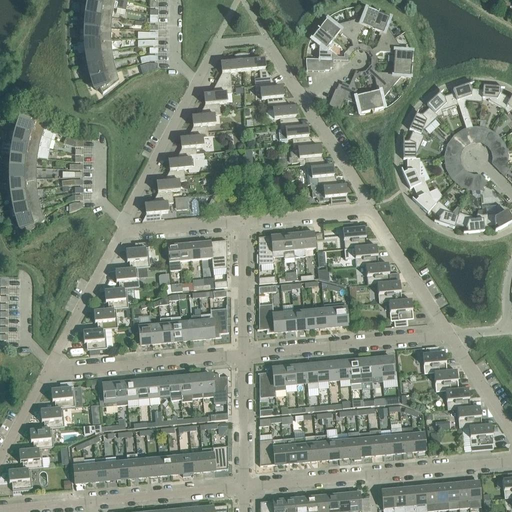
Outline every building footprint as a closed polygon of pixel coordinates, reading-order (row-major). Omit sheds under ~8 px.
[(128,2),(121,0),(93,0),(93,4),(90,3),(90,4),(114,9),(126,11),(128,2)] [(158,9),(158,3),(157,3),(150,0),(150,9),(158,9)] [(114,9),(90,4),(91,5),(91,16),(88,16),(112,19),(114,9)] [(349,21),(357,50),(359,50),(360,51),(361,51),(364,52),(366,46),(362,45),(358,46),(357,40),(361,29),(363,30),(365,27),(372,30),(379,12),(379,11),(378,14),(366,9),(362,18),(349,22),(349,21)] [(368,53),(370,55),(396,39),(395,39),(394,39),(387,28),(391,18),(379,14),(380,12),(379,12),(372,30),(379,33),(378,36),(381,37),(377,48),(372,51),(370,48),(366,46),(364,52),(366,53),(367,54),(368,53)] [(111,30),(112,19),(88,16),(88,17),(89,17),(90,28),(87,28),(87,29),(111,30)] [(354,51),(357,50),(349,21),(348,21),(348,22),(335,26),(327,20),(319,30),(318,28),(317,29),(333,41),(338,35),(340,37),(342,35),(351,42),(352,47),(349,48),(347,52),(351,55),(353,53),(354,53),(354,51)] [(111,30),(87,29),(88,29),(90,40),(87,41),(111,40),(111,30)] [(324,61),(324,72),(325,72),(325,71),(330,72),(330,70),(333,70),(333,61),(348,62),(348,59),(349,59),(349,57),(351,55),(347,52),(344,55),(344,58),(338,58),(329,51),(331,49),(328,47),(333,41),(317,29),(319,30),(311,40),(319,47),(318,60),(319,60),(324,61)] [(396,39),(370,55),(371,58),(370,59),(371,60),(371,63),(377,63),(377,59),(375,56),(380,53),(391,54),(391,56),(394,56),(394,64),(414,65),(411,65),(412,52),(402,51),(395,40),(396,39)] [(111,51),(111,40),(87,41),(87,42),(88,42),(91,53),(88,53),(88,54),(111,51)] [(111,51),(88,54),(89,54),(92,65),(90,66),(113,62),(111,51)] [(230,59),(228,63),(221,64),(222,75),(213,92),(232,90),(230,74),(243,73),(242,54),(240,55),(238,55),(236,56),(234,56),(234,57),(235,57),(235,59),(230,59)] [(254,80),(255,87),(274,86),(265,71),(264,60),(258,61),(256,57),(249,58),(248,55),(249,56),(249,55),(247,55),(245,54),(244,54),(242,54),(243,73),(260,71),(260,79),(254,80)] [(116,72),(113,62),(90,66),(90,67),(95,77),(92,78),(93,78),(116,72)] [(371,67),(369,70),(392,89),(393,89),(392,88),(400,78),(411,78),(411,66),(414,66),(414,65),(394,64),(393,72),(390,72),(390,74),(378,74),(374,70),(376,67),(377,63),(371,63),(371,65),(370,67),(371,67)] [(148,64),(140,67),(143,75),(149,73),(157,70),(157,64),(149,64),(148,64)] [(375,93),(368,95),(372,114),(373,114),(372,112),(385,109),(382,99),(391,89),(392,90),(392,89),(369,70),(367,72),(366,71),(365,72),(362,73),(364,78),(368,77),(370,75),(374,78),(377,90),(375,90),(375,93)] [(116,72),(93,78),(93,79),(99,89),(96,90),(97,91),(99,90),(102,95),(119,83),(116,72)] [(364,78),(362,73),(360,73),(358,73),(358,74),(355,73),(349,86),(341,83),(340,86),(338,85),(336,90),(335,89),(335,90),(346,94),(344,100),(357,105),(359,115),(371,112),(372,115),(372,114),(368,95),(360,97),(359,94),(357,94),(354,83),(356,78),(359,79),(364,78)] [(453,91),(454,94),(458,106),(461,115),(466,130),(473,128),(465,104),(465,102),(482,104),(482,99),(483,91),(471,90),(469,86),(473,85),(473,84),(469,85),(453,91)] [(267,100),(268,107),(287,105),(283,99),(282,88),(277,89),(274,86),(255,87),(255,92),(260,92),(261,101),(267,100)] [(500,89),(483,87),(483,91),(482,99),(488,100),(488,101),(504,111),(511,96),(510,100),(500,94),(500,89),(504,90),(504,89),(500,89)] [(205,106),(201,113),(220,112),(219,105),(227,104),(226,95),(232,94),(232,90),(213,92),(211,95),(204,96),(205,106)] [(335,90),(333,95),(343,100),(344,100),(346,94),(335,90)] [(442,112),(458,106),(454,94),(443,98),(440,95),(443,92),(442,92),(439,94),(427,106),(438,118),(443,116),(442,112)] [(343,100),(333,95),(331,101),(342,105),(343,100)] [(328,107),(329,107),(329,106),(331,108),(334,109),(336,111),(339,112),(342,105),(331,101),(328,107)] [(280,120),(280,127),(300,125),(296,119),(295,108),(289,109),(287,105),(268,107),(268,112),(273,111),(274,121),(280,120)] [(416,115),(409,131),(424,137),(421,135),(423,130),(424,131),(438,118),(427,106),(429,109),(420,117),(417,115),(418,112),(418,111),(416,115)] [(201,113),(199,117),(192,118),(193,128),(189,135),(208,134),(207,127),(215,126),(214,117),(220,116),(220,112),(201,113)] [(55,131),(48,128),(45,127),(29,114),(26,120),(23,119),(22,120),(23,120),(22,131),(19,131),(51,141),(55,131)] [(312,145),(308,138),(307,128),(302,128),(300,125),(280,127),(281,131),(278,132),(279,141),(282,143),(287,143),(286,140),(292,140),(293,146),(312,145)] [(457,139),(466,134),(464,130),(454,136),(457,139)] [(498,136),(487,130),(486,134),(495,139),(498,136)] [(16,143),(49,150),(51,141),(19,131),(18,132),(19,132),(19,143),(16,143)] [(403,143),(403,160),(407,160),(415,160),(415,154),(417,154),(424,137),(409,131),(413,132),(408,143),(404,143),(404,139),(403,139),(403,143)] [(181,150),(177,157),(196,156),(196,149),(203,148),(202,139),(208,138),(208,134),(189,135),(187,139),(180,140),(181,150)] [(83,148),(83,143),(67,136),(63,145),(75,148),(83,148)] [(447,146),(451,148),(457,139),(454,136),(447,146)] [(498,136),(495,139),(501,147),(505,146),(498,136)] [(13,156),(48,160),(49,150),(16,143),(15,144),(16,144),(16,155),(14,155),(13,156)] [(301,167),(305,166),(325,164),(321,158),(320,147),(314,148),(312,145),(293,146),(293,151),(291,151),(291,158),(289,158),(290,164),(300,163),(301,167)] [(169,172),(166,179),(184,178),(184,171),(188,171),(188,174),(198,173),(200,168),(204,168),(203,160),(204,158),(204,155),(196,156),(177,157),(175,161),(168,162),(169,172)] [(48,160),(13,156),(14,156),(15,168),(12,168),(36,169),(37,159),(48,160)] [(402,170),(401,171),(403,174),(410,190),(413,188),(425,183),(425,178),(419,178),(419,163),(419,160),(415,160),(407,160),(407,172),(403,174),(402,170)] [(317,179),(318,186),(338,184),(334,178),(333,167),(327,168),(325,164),(305,166),(306,171),(311,170),(312,180),(317,179)] [(12,180),(12,181),(36,180),(36,169),(12,168),(12,169),(13,169),(15,180),(12,180)] [(446,170),(451,180),(454,177),(449,168),(446,170)] [(215,175),(210,184),(217,188),(222,178),(215,175)] [(451,180),(460,188),(462,184),(454,177),(451,180)] [(158,194),(154,201),(173,200),(172,193),(180,192),(179,183),(185,182),(184,178),(166,179),(164,183),(157,184),(158,194)] [(37,191),(36,180),(12,181),(13,181),(16,192),(13,193),(37,191)] [(415,203),(428,214),(439,202),(438,202),(442,197),(437,189),(429,193),(425,183),(413,188),(418,199),(415,203),(412,200),(415,203)] [(350,204),(346,197),(345,187),(340,187),(338,184),(318,186),(310,187),(311,190),(312,192),(313,199),(316,198),(319,203),(329,202),(328,199),(330,199),(331,206),(350,204)] [(38,201),(37,191),(13,193),(13,194),(14,194),(18,205),(15,205),(15,206),(38,201)] [(154,201),(152,205),(145,206),(146,216),(142,224),(161,222),(160,215),(168,214),(167,205),(173,204),(173,200),(154,201)] [(18,217),(18,218),(41,212),(38,201),(15,206),(16,206),(20,217),(18,217)] [(438,224),(454,229),(459,214),(460,208),(456,207),(451,213),(439,202),(428,214),(430,212),(439,220),(438,224),(434,222),(434,223),(438,224)] [(69,206),(69,214),(82,209),(83,209),(83,204),(75,204),(69,206)] [(496,227),(498,231),(494,233),(495,233),(498,231),(511,223),(511,220),(507,212),(502,215),(501,214),(500,206),(485,208),(486,216),(482,216),(484,229),(496,227)] [(467,234),(484,232),(484,229),(482,216),(482,211),(478,211),(476,219),(459,214),(454,229),(455,226),(467,229),(467,233),(463,234),(463,235),(467,234)] [(44,222),(41,212),(18,218),(18,219),(18,218),(24,229),(21,229),(22,231),(25,230),(28,235),(44,222)] [(344,251),(376,247),(367,248),(366,240),(365,229),(353,230),(353,224),(342,225),(342,231),(343,240),(344,250),(344,251)] [(303,235),(303,240),(304,251),(316,250),(315,240),(314,235),(314,233),(303,235)] [(292,236),(293,240),(294,259),(305,258),(304,251),(303,240),(303,235),(292,236)] [(282,240),(283,258),(284,260),(294,259),(293,240),(292,236),(281,237),(282,240)] [(271,238),(271,240),(273,265),(274,265),(273,259),(283,258),(282,240),(281,237),(271,238)] [(273,265),(271,240),(271,238),(258,239),(258,240),(259,256),(257,256),(257,264),(259,264),(259,266),(273,265)] [(227,242),(210,243),(212,260),(213,271),(213,270),(227,269),(226,242),(227,242)] [(135,250),(126,251),(126,254),(127,264),(129,263),(130,270),(115,272),(150,269),(148,247),(147,243),(135,244),(135,250)] [(210,243),(200,244),(201,261),(212,260),(210,243)] [(191,262),(201,261),(200,244),(189,245),(191,262)] [(189,245),(178,246),(180,263),(191,262),(189,245)] [(181,271),(180,263),(178,246),(167,247),(170,272),(181,271)] [(365,267),(388,265),(378,266),(376,247),(344,251),(345,261),(355,260),(356,269),(365,268),(365,267)] [(365,268),(367,286),(400,283),(390,284),(388,265),(365,267),(365,268)] [(150,269),(115,272),(116,284),(118,284),(119,291),(104,292),(139,289),(137,270),(150,269)] [(328,271),(318,272),(318,280),(329,282),(328,271)] [(162,278),(160,279),(161,286),(169,285),(169,277),(162,278)] [(8,282),(0,279),(0,288),(8,288),(9,283),(8,282)] [(377,286),(379,304),(411,301),(401,302),(400,283),(367,286),(367,287),(377,286)] [(172,294),(183,293),(182,289),(182,285),(171,286),(172,294)] [(139,289),(104,292),(105,304),(108,304),(108,311),(93,312),(94,313),(128,309),(127,290),(139,289)] [(168,298),(159,302),(160,306),(169,305),(169,302),(168,298)] [(390,323),(391,323),(394,322),(394,328),(408,327),(407,321),(413,321),(411,301),(379,304),(379,305),(389,304),(390,323)] [(345,304),(334,306),(336,328),(347,327),(346,312),(345,304)] [(275,334),(272,305),(272,307),(259,308),(259,331),(257,331),(257,332),(266,331),(266,335),(275,334)] [(323,307),(324,311),(326,329),(336,328),(334,306),(323,307)] [(128,309),(94,313),(95,324),(97,324),(98,331),(83,333),(118,330),(116,311),(126,310),(128,310),(128,309)] [(227,310),(211,311),(213,340),(221,339),(221,338),(220,338),(220,335),(228,334),(227,334),(227,310)] [(203,340),(213,340),(211,311),(210,311),(211,316),(201,317),(203,340)] [(324,311),(314,312),(315,330),(326,329),(324,311)] [(314,312),(304,313),(305,331),(315,330),(314,312)] [(305,331),(304,313),(293,314),(295,332),(305,331)] [(293,314),(283,315),(285,333),(295,332),(293,314)] [(273,316),(275,334),(285,333),(283,315),(273,316)] [(191,318),(191,324),(193,341),(203,340),(201,317),(191,318)] [(180,318),(170,319),(173,343),(183,342),(181,325),(180,318)] [(162,344),(173,343),(170,319),(160,320),(161,327),(162,344)] [(133,322),(134,333),(139,333),(141,346),(152,345),(151,328),(150,323),(139,324),(138,321),(133,322)] [(183,342),(193,341),(191,324),(181,325),(183,342)] [(161,327),(151,328),(152,345),(162,344),(161,327)] [(118,330),(83,333),(84,345),(86,345),(87,352),(107,350),(105,331),(118,330)] [(445,354),(439,354),(438,348),(425,350),(426,356),(422,356),(424,375),(456,372),(447,373),(445,354)] [(392,359),(380,360),(383,382),(394,381),(393,365),(392,359)] [(380,360),(370,361),(371,378),(382,378),(382,382),(383,382),(380,360)] [(359,362),(361,384),(372,383),(371,378),(370,361),(359,362)] [(359,362),(348,363),(350,381),(350,385),(361,384),(359,362)] [(350,381),(348,363),(337,364),(339,382),(350,381)] [(337,364),(327,365),(328,383),(339,382),(337,364)] [(328,383),(327,365),(316,366),(318,384),(328,383)] [(316,366),(305,367),(307,385),(308,391),(319,390),(318,384),(316,366)] [(305,367),(294,368),(296,386),(307,385),(305,367)] [(296,386),(294,368),(284,369),(285,387),(296,386)] [(284,369),(273,370),(275,392),(286,391),(285,387),(284,369)] [(275,392),(273,370),(265,371),(266,371),(266,374),(258,375),(258,376),(259,376),(259,399),(275,397),(275,399),(276,399),(275,392)] [(434,375),(436,393),(468,390),(458,391),(456,372),(424,375),(424,376),(434,375)] [(220,375),(211,376),(214,404),(227,403),(227,379),(229,378),(220,379),(220,375)] [(214,405),(214,404),(211,376),(201,377),(203,399),(213,398),(214,405)] [(201,377),(190,378),(192,400),(203,399),(201,377)] [(192,403),(192,400),(190,378),(179,379),(181,401),(181,404),(192,403)] [(179,379),(168,380),(170,398),(170,402),(181,401),(179,379)] [(158,381),(159,399),(170,398),(168,380),(158,381)] [(158,381),(147,382),(148,400),(159,399),(158,381)] [(147,382),(136,383),(138,401),(148,400),(147,382)] [(136,383),(125,384),(127,402),(127,406),(128,409),(138,408),(138,401),(136,383)] [(125,384),(115,385),(117,407),(127,406),(127,402),(125,384)] [(100,409),(117,407),(115,385),(103,386),(104,396),(99,397),(100,409)] [(51,391),(52,402),(52,403),(55,403),(55,410),(43,411),(40,411),(40,412),(43,411),(75,408),(73,389),(53,391),(51,391)] [(470,409),(468,390),(436,393),(436,394),(446,393),(447,411),(480,408),(470,409)] [(32,432),(48,430),(64,429),(63,410),(75,409),(75,408),(43,411),(40,412),(41,422),(41,424),(42,423),(44,423),(44,430),(32,431),(29,432),(30,432),(32,432)] [(457,411),(459,429),(491,426),(481,427),(480,408),(447,411),(447,412),(457,411)] [(271,425),(270,420),(259,421),(260,428),(271,427),(271,425)] [(440,424),(435,425),(436,432),(441,431),(450,430),(449,423),(440,424)] [(469,429),(471,448),(472,453),(492,451),(492,446),(493,446),(491,426),(459,429),(459,430),(469,429)] [(21,452),(48,449),(54,449),(52,430),(65,429),(64,429),(48,430),(32,432),(30,432),(30,442),(31,444),(33,444),(34,450),(21,452),(19,452),(21,452)] [(402,430),(391,431),(391,438),(393,455),(404,454),(402,437),(402,430)] [(380,432),(369,433),(369,434),(372,457),(382,456),(381,439),(380,432)] [(358,434),(348,435),(348,442),(350,459),(353,459),(354,462),(361,461),(361,458),(359,435),(358,434)] [(369,434),(359,435),(361,458),(372,457),(369,434)] [(272,435),(260,437),(260,443),(260,468),(275,466),(272,442),(272,435)] [(424,435),(413,436),(415,453),(426,452),(424,435)] [(413,436),(402,437),(404,454),(415,453),(413,436)] [(326,437),(315,438),(318,462),(328,461),(326,439),(326,437)] [(315,438),(305,439),(307,463),(318,462),(315,438)] [(326,439),(328,461),(339,460),(338,443),(337,438),(327,439),(326,439)] [(391,438),(381,439),(382,456),(393,455),(391,438)] [(305,439),(294,440),(296,464),(307,463),(305,439)] [(294,440),(283,441),(286,465),(296,464),(294,440)] [(283,441),(272,442),(275,466),(286,465),(283,441)] [(348,442),(338,443),(339,460),(350,459),(348,442)] [(212,449),(213,455),(215,472),(228,471),(228,448),(212,449)] [(8,473),(10,472),(43,469),(41,450),(48,450),(54,449),(48,449),(21,452),(19,452),(20,463),(20,464),(21,464),(22,464),(23,471),(10,472),(8,472),(8,473)] [(137,455),(126,456),(127,463),(129,480),(139,479),(138,462),(137,455)] [(215,472),(213,455),(202,456),(204,473),(215,472)] [(193,474),(204,473),(202,456),(192,457),(193,474)] [(193,474),(192,457),(181,458),(182,475),(183,475),(183,479),(183,478),(190,477),(190,475),(190,474),(193,474)] [(172,476),(182,475),(181,458),(170,459),(172,476)] [(172,476),(170,459),(159,460),(161,477),(172,476)] [(150,478),(161,477),(159,460),(148,461),(150,478)] [(150,478),(148,461),(138,462),(139,479),(150,478)] [(129,480),(127,463),(116,464),(118,481),(129,480)] [(107,482),(118,481),(116,464),(105,465),(107,482)] [(107,482),(105,465),(95,466),(96,483),(107,482)] [(85,484),(96,483),(95,466),(84,467),(85,484)] [(84,467),(73,468),(75,485),(85,484),(84,467)] [(43,470),(43,469),(10,472),(8,473),(9,483),(9,484),(10,484),(12,484),(12,492),(32,490),(31,471),(43,470)] [(511,479),(503,481),(504,500),(511,499),(511,479)] [(481,509),(479,483),(468,484),(469,501),(470,510),(481,509)] [(459,502),(469,501),(468,484),(457,485),(459,502)] [(457,485),(446,486),(448,511),(459,510),(459,502),(457,485)] [(437,511),(448,511),(446,486),(435,487),(437,511)] [(437,511),(435,487),(425,488),(426,511),(437,511)] [(426,511),(425,488),(414,489),(416,511),(426,511)] [(416,511),(414,489),(403,490),(405,511),(416,511)] [(405,511),(403,490),(392,491),(394,511),(405,511)] [(352,495),(348,496),(349,511),(361,511),(359,495),(359,491),(352,492),(352,495)] [(394,511),(392,491),(381,492),(383,511),(394,511)] [(309,499),(305,500),(306,511),(317,511),(316,499),(316,496),(308,496),(309,499)] [(339,511),(349,511),(348,496),(338,497),(339,511)] [(328,511),(339,511),(338,497),(327,498),(328,511)] [(317,511),(328,511),(327,498),(316,499),(317,511)] [(295,511),(306,511),(305,500),(295,501),(295,511)] [(284,511),(295,511),(295,501),(284,502),(284,511)] [(284,511),(284,502),(273,503),(273,511),(284,511)] [(260,511),(273,511),(273,503),(260,504),(260,511)]
